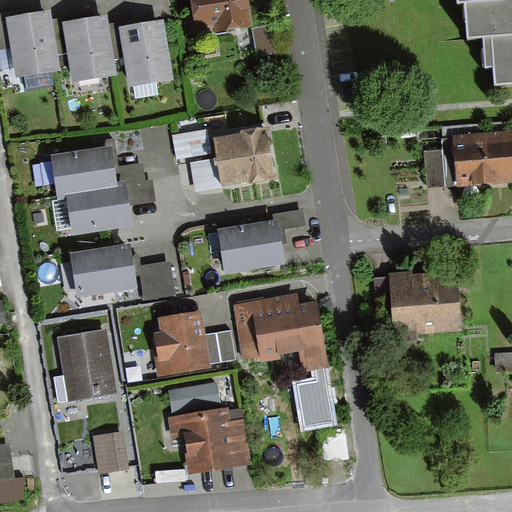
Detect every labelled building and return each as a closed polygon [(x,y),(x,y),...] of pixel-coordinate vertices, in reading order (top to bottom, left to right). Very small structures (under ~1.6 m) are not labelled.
[(249,0),(192,0),(197,32),(253,24),(249,0)] [(511,0),(461,0),(464,37),(479,36),(481,67),(493,67),(494,84),(511,83),(511,0)] [(56,68),(47,10),(5,17),(15,75),(56,68)] [(114,73),(104,15),(63,21),(72,79),(114,73)] [(171,77),(161,19),(120,26),(129,84),(171,77)] [(276,24),(254,28),(258,56),(281,53),(276,24)] [(214,136),(222,186),(274,178),(267,129),(214,136)] [(207,153),(203,130),(172,135),(176,158),(207,153)] [(453,140),(441,141),(442,150),(444,185),(511,180),(511,131),(453,135),(453,140)] [(110,167),(107,146),(51,155),(57,195),(67,193),(113,186),(110,167)] [(426,186),(444,185),(442,150),(424,151),(426,186)] [(140,162),(110,167),(113,186),(122,185),(125,203),(153,199),(150,179),(143,180),(140,162)] [(122,185),(113,186),(67,193),(72,231),(128,223),(125,203),(122,185)] [(306,225),(303,208),(273,214),(274,220),(277,220),(282,244),(287,243),(285,229),(306,225)] [(217,230),(224,273),(285,263),(282,244),(277,220),(274,220),(217,230)] [(71,253),(77,293),(132,285),(128,253),(127,245),(71,253)] [(173,294),(168,262),(138,267),(144,299),(173,294)] [(391,304),(393,333),(457,329),(453,271),(389,275),(391,304)] [(391,304),(389,275),(372,276),(374,305),(391,304)] [(235,307),(244,360),(261,357),(262,362),(282,359),(281,354),(297,352),(300,371),(312,369),(328,366),(317,302),(295,305),(294,297),(235,307)] [(204,335),(199,310),(163,316),(165,332),(153,334),(160,373),(209,365),(204,335)] [(59,338),(68,401),(115,394),(105,331),(59,338)] [(235,360),(230,331),(204,335),(209,365),(235,360)] [(511,367),(511,353),(493,354),(493,369),(511,367)] [(328,366),(312,369),(314,377),(294,381),(302,429),(337,423),(328,366)] [(251,462),(243,419),(230,422),(228,409),(169,419),(172,438),(184,436),(191,472),(251,462)] [(328,460),(353,457),(349,429),(324,432),(328,460)] [(122,432),(93,436),(98,472),(127,468),(122,432)] [(7,443),(0,443),(0,504),(21,503),(22,478),(12,479),(7,443)]
